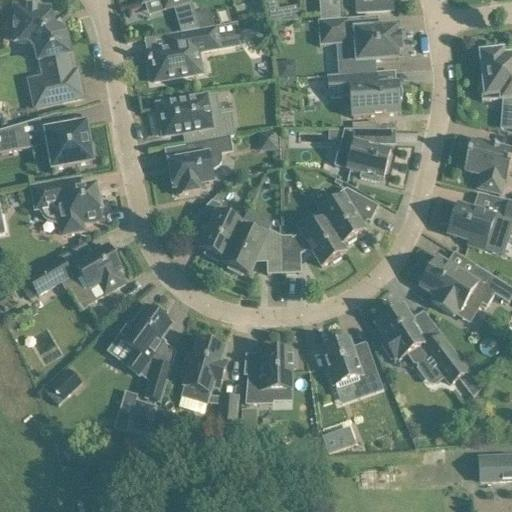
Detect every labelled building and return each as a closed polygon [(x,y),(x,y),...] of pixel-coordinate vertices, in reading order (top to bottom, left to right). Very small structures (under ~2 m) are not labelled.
[(142,0),(144,5),(160,0),(161,0),(165,12),(174,10),(181,35),(199,32),(195,18),(191,4),(189,0),(142,0)] [(355,0),(357,15),(373,14),(393,12),(392,0),(355,0)] [(278,11),(277,4),(274,1),(265,2),(269,23),(280,22),(278,11)] [(320,23),(341,22),(340,1),(319,2),(320,23)] [(41,9),(37,6),(33,6),(28,6),(24,8),(24,10),(15,10),(13,44),(30,45),(35,52),(37,57),(38,61),(38,64),(42,81),(32,83),(29,83),(30,86),(32,96),(35,111),(63,105),(76,102),(77,102),(82,101),(83,100),(83,99),(79,84),(79,83),(78,79),(78,78),(77,74),(77,73),(76,73),(72,74),(68,57),(70,57),(66,36),(50,18),(50,11),(41,11),(41,9)] [(199,32),(215,29),(210,14),(195,18),(199,32)] [(320,23),(318,23),(320,49),(349,47),(349,52),(357,51),(358,65),(399,62),(399,55),(401,54),(400,38),(397,38),(397,31),(359,33),(358,21),(341,22),(320,23)] [(238,48),(236,36),(234,26),(215,29),(199,32),(181,35),(166,38),(170,57),(168,59),(161,53),(161,52),(149,54),(150,61),(148,62),(148,66),(151,65),(154,79),(155,85),(174,81),(196,77),(202,76),(199,62),(198,55),(219,51),(238,48)] [(499,55),(499,54),(498,53),(497,52),(496,51),(495,50),(494,50),(493,49),(492,49),(490,50),(489,50),(488,50),(487,51),(486,52),(486,53),(485,54),(485,55),(485,57),(481,57),(484,85),(480,85),(482,104),(502,102),(502,103),(511,102),(511,59),(503,60),(503,57),(502,55),(499,55)] [(378,88),(377,75),(327,78),(329,101),(351,99),(351,107),(352,118),(352,120),(400,117),(399,103),(402,101),(401,92),(398,90),(398,87),(378,88)] [(186,148),(230,140),(236,139),(231,116),(220,118),(216,98),(159,108),(164,139),(184,135),(186,148)] [(85,128),(42,136),(40,122),(0,133),(0,156),(37,150),(36,147),(48,145),(53,172),(92,165),(91,161),(94,158),(93,148),(89,146),(85,128)] [(384,182),(388,163),(391,154),(375,150),(375,148),(376,148),(377,133),(344,132),(338,155),(350,158),(346,172),(361,176),(360,180),(379,185),(380,181),(384,182)] [(329,133),(329,142),(338,142),(340,133),(329,133)] [(269,154),(279,153),(277,134),(258,135),(259,145),(269,154)] [(222,157),(233,155),(230,140),(186,148),(188,160),(169,163),(170,174),(174,192),(178,191),(179,198),(204,193),(203,186),(213,185),(211,173),(215,172),(219,169),(221,166),(222,162),(222,157)] [(478,192),(501,197),(504,184),(507,184),(511,162),(511,152),(472,143),(464,174),(481,179),(478,192)] [(81,191),(80,181),(79,180),(32,188),(36,212),(41,211),(42,213),(42,215),(43,217),(44,218),(45,219),(47,221),(48,222),(50,223),(52,224),(54,224),(56,224),(58,224),(60,224),(63,238),(84,234),(83,226),(102,223),(96,189),(81,191)] [(341,248),(342,247),(346,245),(349,246),(357,242),(356,238),(365,233),(359,223),(363,220),(370,225),(379,209),(347,191),(329,202),(331,207),(320,214),(341,248)] [(511,203),(507,202),(503,220),(511,221),(511,203)] [(241,229),(242,230),(243,227),(218,215),(222,208),(212,203),(195,221),(210,229),(200,251),(206,253),(204,257),(219,264),(220,260),(225,262),(225,263),(241,229)] [(458,206),(447,237),(469,244),(468,248),(484,253),(485,250),(502,256),(511,222),(511,221),(503,220),(496,218),(495,219),(458,206)] [(346,254),(342,247),(341,248),(320,214),(308,221),(313,228),(292,241),(292,239),(283,239),(284,276),(301,276),(301,257),(310,251),(322,270),(331,264),(333,266),(342,261),(341,257),(346,254)] [(284,276),(283,239),(257,227),(253,235),(242,230),(241,229),(225,263),(225,262),(223,265),(229,268),(228,272),(242,278),(244,275),(249,277),(262,251),(267,253),(267,277),(284,276)] [(89,292),(98,287),(105,299),(126,286),(119,275),(122,273),(108,249),(68,272),(62,262),(29,282),(38,298),(71,279),(73,282),(81,278),(89,292)] [(422,286),(419,289),(435,299),(432,305),(454,319),(458,313),(460,315),(467,305),(477,311),(480,306),(487,310),(495,298),(509,306),(511,300),(511,291),(476,268),(469,280),(438,260),(429,274),(426,272),(419,284),(422,286)] [(160,320),(163,317),(151,309),(149,312),(146,310),(132,330),(129,327),(108,355),(109,356),(119,343),(135,354),(125,367),(140,378),(141,377),(151,385),(147,401),(161,405),(176,355),(175,354),(170,369),(157,365),(157,367),(151,362),(164,345),(160,343),(171,328),(160,320)] [(413,324),(403,309),(391,317),(389,314),(377,322),(379,325),(376,327),(385,342),(383,343),(384,345),(381,347),(391,363),(394,361),(395,363),(398,361),(399,363),(408,357),(414,366),(419,367),(430,360),(451,387),(459,382),(469,374),(439,334),(423,344),(411,325),(413,324)] [(26,320),(16,325),(19,332),(29,327),(26,320)] [(349,342),(346,343),(345,340),(333,344),(334,347),(321,352),(334,389),(335,388),(359,380),(363,391),(379,385),(366,346),(352,351),(349,342)] [(217,346),(217,345),(216,344),(215,343),(214,342),(212,342),(211,342),(210,342),(208,342),(207,342),(206,343),(205,344),(204,345),(198,343),(193,359),(188,357),(181,381),(186,382),(184,390),(185,390),(182,399),(206,407),(207,407),(221,408),(221,399),(211,398),(213,390),(219,392),(227,364),(222,362),(225,351),(218,349),(218,348),(218,347),(217,346)] [(292,354),(288,354),(288,350),(274,351),(274,354),(262,354),(262,377),(249,377),(246,407),(273,406),(273,403),(272,393),(292,393),(292,372),(295,372),(295,358),(292,358),(292,354)] [(61,409),(85,386),(71,372),(47,394),(61,409)] [(235,431),(238,400),(221,398),(219,430),(235,431)] [(158,409),(136,403),(129,426),(152,432),(158,409)] [(242,431),(257,431),(257,412),(242,412),(242,431)] [(175,418),(160,414),(156,428),(172,432),(175,418)] [(511,459),(479,460),(479,487),(511,485),(511,459)]
